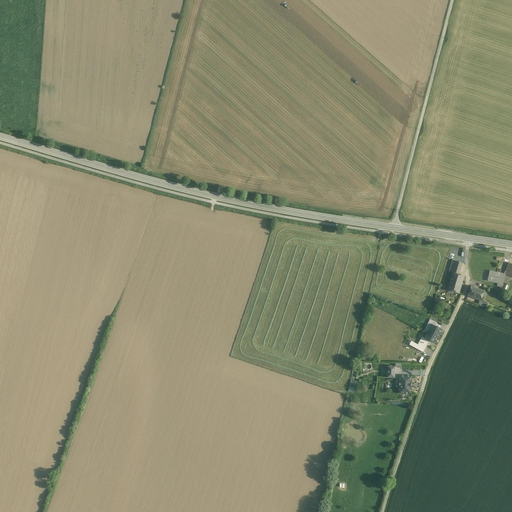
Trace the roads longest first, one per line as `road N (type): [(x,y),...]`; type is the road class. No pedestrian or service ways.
road 1 (tertiary): [(394,227),(234,201),(0,136)]
road 2 (unclassified): [(452,0),(394,227)]
road 3 (residential): [(428,373),(463,294),(466,237)]
